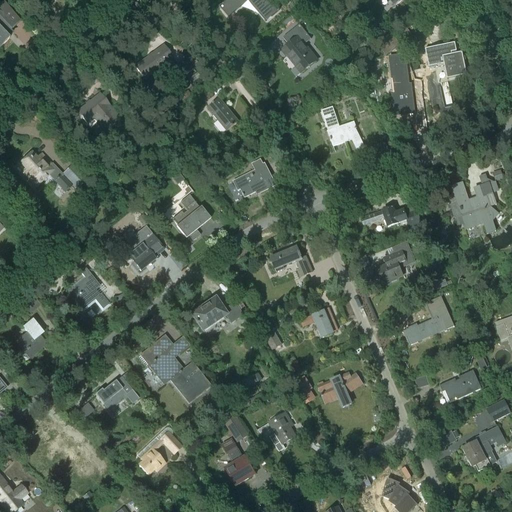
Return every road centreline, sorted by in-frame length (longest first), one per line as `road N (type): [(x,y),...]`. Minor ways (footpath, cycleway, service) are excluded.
road 1 (residential): [(0,429),(219,252),(312,202)]
road 2 (residential): [(411,434),(312,202)]
road 3 (track): [(312,202),(272,131),(168,0)]
road 4 (residential): [(312,202),(511,133)]
road 5 (tertiary): [(137,0),(0,112)]
road 6 (residential): [(261,511),(411,434)]
